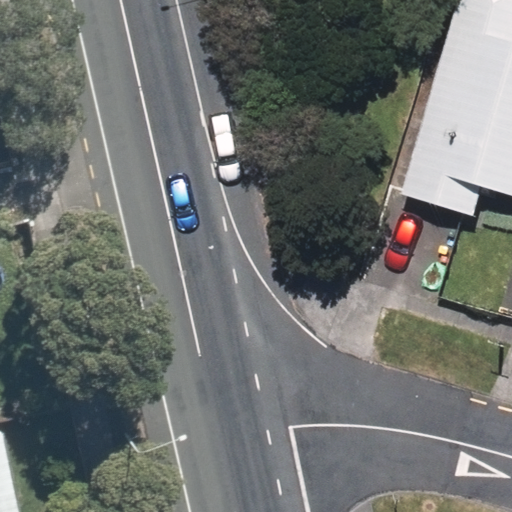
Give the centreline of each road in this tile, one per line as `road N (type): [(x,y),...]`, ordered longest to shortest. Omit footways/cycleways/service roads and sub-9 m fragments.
road 1 (secondary): [(119,0),(217,441)]
road 2 (residential): [(217,441),(293,426),(369,427),(511,460)]
